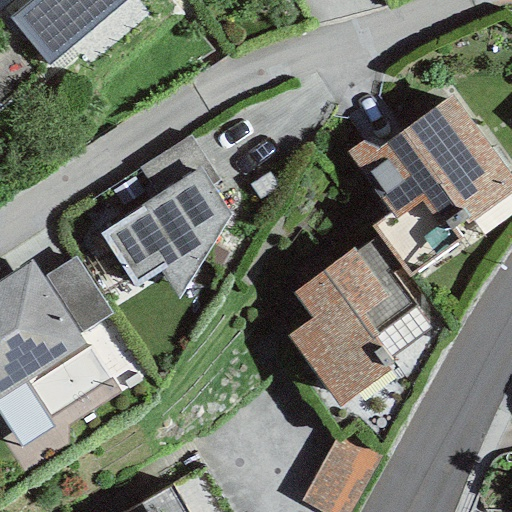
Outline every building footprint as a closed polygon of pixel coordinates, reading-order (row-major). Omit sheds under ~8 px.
[(32,0),(9,20),(49,66),(126,0),(32,0)] [(361,142),(346,152),(391,212),(369,226),(378,237),(409,278),(459,242),(450,230),(463,221),(466,225),(511,190),(511,180),(452,97),(379,149),(361,142)] [(141,208),(98,234),(134,288),(160,274),(178,300),(230,215),(200,169),(140,205),(141,208)] [(356,253),(352,248),(291,292),(310,319),(288,336),(339,407),(397,365),(376,336),(420,304),(404,282),(409,278),(378,237),(356,253)] [(80,334),(111,315),(76,257),(44,277),(80,334)] [(0,282),(0,400),(85,348),(30,263),(0,282)] [(334,417),(311,485),(357,501),(380,433),(334,417)]
